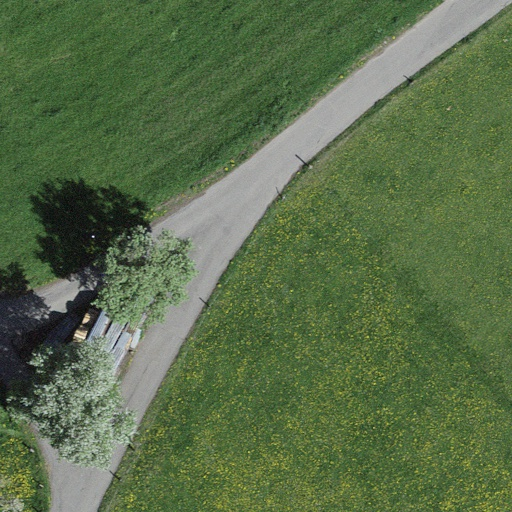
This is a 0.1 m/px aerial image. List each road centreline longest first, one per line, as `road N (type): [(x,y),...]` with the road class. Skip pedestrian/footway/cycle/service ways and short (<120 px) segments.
road 1 (residential): [(259,176),(78,511)]
road 2 (residential): [(259,176),(0,348)]
road 3 (residential): [(487,0),(259,176)]
road 4 (residential): [(74,511),(29,395),(0,364)]
